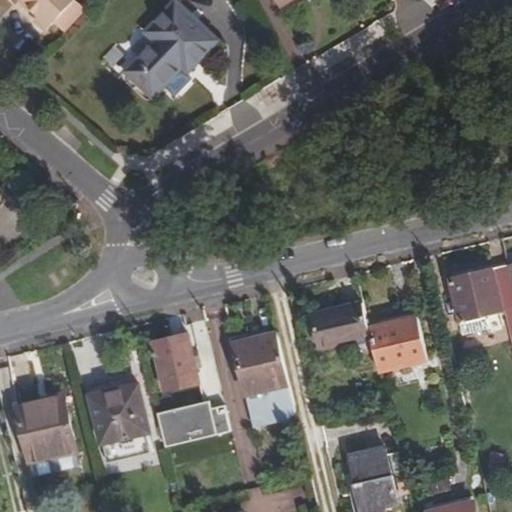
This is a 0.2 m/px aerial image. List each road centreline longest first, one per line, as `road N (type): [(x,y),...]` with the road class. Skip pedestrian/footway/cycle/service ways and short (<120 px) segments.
road 1 (residential): [(130,220),(502,0)]
road 2 (residential): [(511,211),(220,281)]
road 3 (unknown): [(274,268),(327,511)]
road 4 (residential): [(130,220),(0,108)]
